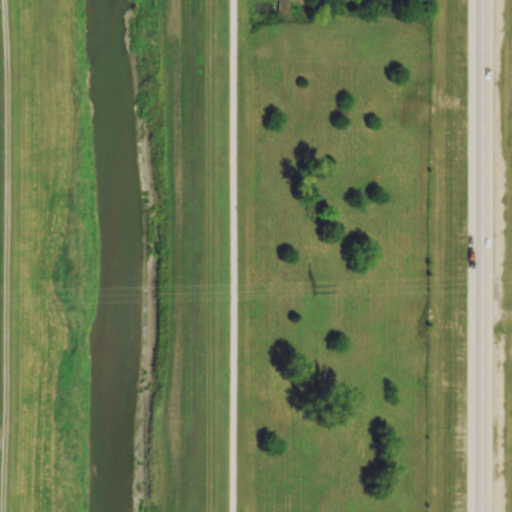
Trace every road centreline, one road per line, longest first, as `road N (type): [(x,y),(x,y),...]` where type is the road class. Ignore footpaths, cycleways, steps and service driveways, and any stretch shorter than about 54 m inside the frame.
road 1 (track): [(206,0),(207,511)]
road 2 (motorway): [(481,0),(480,511)]
